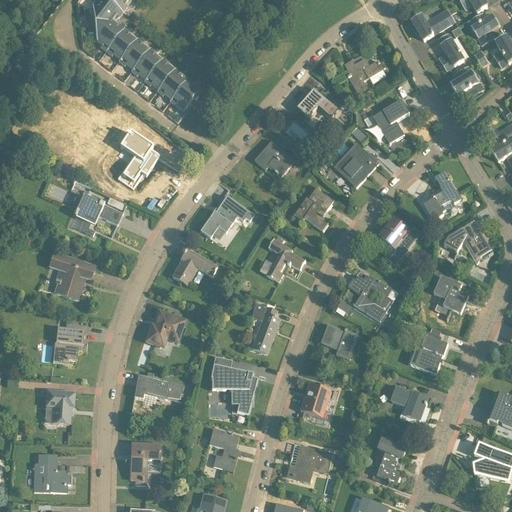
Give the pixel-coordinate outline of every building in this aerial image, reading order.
[(118,20),(122,14),(123,14),(104,0),(95,0),(94,1),(96,3),(92,8),(94,23),(100,22),(100,25),(112,23),(116,18),(118,20)] [(123,14),(127,8),(125,7),(130,0),(133,2),(133,1),(131,0),(104,0),(123,14)] [(481,0),(458,0),(464,9),(471,5),(478,16),(487,10),(481,0)] [(205,27),(210,31),(216,25),(218,26),(229,13),(220,6),(209,19),(211,20),(205,27)] [(455,25),(448,13),(426,26),(421,18),(412,24),(424,43),(455,25)] [(499,28),(493,18),(484,24),(480,18),(469,25),(483,48),(492,42),(488,35),(499,28)] [(124,30),(119,26),(117,28),(112,23),(100,25),(100,27),(95,28),(96,43),(102,48),(100,49),(106,54),(125,30),(124,30)] [(106,54),(112,58),(113,56),(120,62),(118,64),(119,64),(137,40),(136,42),(129,37),(130,35),(125,31),(125,30),(106,54)] [(462,36),(459,31),(453,35),(456,40),(462,36)] [(119,64),(125,68),(126,67),(133,72),(131,74),(150,50),(148,52),(142,47),(143,45),(138,41),(138,40),(137,40),(119,64)] [(502,70),(511,64),(511,49),(506,40),(496,46),(503,57),(496,61),(502,70)] [(442,49),(449,60),(442,64),(447,73),(464,63),(460,56),(461,56),(459,54),(452,43),(442,49)] [(132,74),(137,78),(139,77),(145,82),(144,84),(163,60),(161,62),(154,57),(156,55),(150,51),(150,50),(131,74),(132,74)] [(488,65),(481,55),(476,59),(482,69),(488,65)] [(150,89),(151,87),(158,92),(157,94),(176,70),(175,70),(174,72),(167,67),(168,65),(163,61),(163,60),(144,84),(150,89)] [(352,64),(345,68),(351,78),(348,79),(359,98),(369,92),(364,84),(369,81),(372,86),(378,83),(386,78),(383,72),(386,71),(385,70),(383,71),(379,64),(370,69),(366,64),(356,70),(352,64)] [(157,94),(163,99),(164,97),(171,102),(169,104),(188,80),(186,82),(180,77),(181,75),(176,71),(176,70),(157,94)] [(461,83),(452,89),(458,98),(469,92),(473,98),(482,93),(468,70),(457,77),(461,83)] [(170,104),(175,109),(177,107),(184,112),(182,114),(183,115),(193,101),(195,103),(202,94),(192,87),(194,85),(188,81),(189,80),(188,80),(169,104),(170,104)] [(336,111),(329,105),(314,93),(298,112),(309,122),(319,110),(329,119),(336,111)] [(398,128),(396,125),(410,116),(402,103),(383,114),(387,120),(378,126),(388,142),(384,145),(386,148),(390,146),(391,146),(391,145),(404,138),(405,138),(399,128),(398,128)] [(131,128),(140,134),(143,128),(135,122),(131,128)] [(511,132),(508,135),(506,132),(495,139),(490,131),(481,136),(493,155),(511,142),(511,132)] [(135,160),(126,173),(126,174),(126,175),(126,176),(125,178),(123,177),(124,178),(121,183),(136,193),(160,158),(151,153),(153,150),(130,134),(120,150),(135,160)] [(366,137),(363,134),(357,140),(362,145),(367,139),(366,137)] [(511,142),(493,155),(499,165),(510,158),(511,161),(511,165),(511,166),(511,168),(511,142)] [(255,164),(265,173),(268,169),(274,174),(271,178),(278,183),(282,179),(282,180),(289,172),(288,171),(295,163),(272,144),(255,164)] [(335,170),(341,176),(349,183),(357,190),(379,166),(357,146),(335,170)] [(461,202),(445,175),(435,181),(444,195),(433,201),(434,202),(425,207),(434,223),(444,217),(442,215),(446,213),(443,208),(453,203),(455,206),(461,202)] [(322,219),(326,214),(327,215),(334,205),(316,192),(311,199),(309,202),(311,203),(307,209),(306,210),(311,213),(305,221),(324,234),(322,233),(328,225),(330,226),(330,225),(324,221),(325,220),(322,219)] [(94,227),(98,219),(117,228),(123,216),(104,207),(104,206),(100,205),(83,198),(73,219),(84,224),(80,233),(93,238),(95,234),(88,231),(91,226),(94,227)] [(110,199),(107,205),(122,212),(124,206),(110,199)] [(214,214),(208,223),(200,234),(210,241),(218,230),(226,235),(237,220),(243,224),(245,221),(250,224),(254,217),(249,215),(227,199),(215,215),(214,214)] [(395,250),(396,251),(388,262),(395,268),(421,235),(413,229),(402,244),(401,242),(408,233),(395,222),(381,240),(394,250),(395,250)] [(492,253),(475,225),(461,233),(448,240),(444,248),(457,256),(466,240),(478,261),(475,266),(477,267),(484,254),(489,250),(491,253),(492,253)] [(438,231),(434,227),(430,230),(434,235),(438,231)] [(293,253),(274,242),(269,251),(279,257),(267,278),(273,281),(279,284),(284,277),(280,275),(287,264),(289,265),(288,267),(290,268),(291,267),(301,272),(306,264),(291,255),(293,253)] [(173,279),(187,288),(198,271),(212,279),(217,270),(187,252),(180,262),(182,263),(173,279)] [(95,271),(54,257),(50,269),(62,273),(55,295),(78,303),(83,288),(77,286),(80,279),(91,283),(95,271)] [(415,283),(420,277),(414,272),(409,278),(415,283)] [(361,298),(362,299),(356,308),(354,306),(353,307),(369,317),(380,324),(387,315),(394,304),(387,300),(393,292),(370,278),(367,284),(359,279),(353,288),(363,295),(361,298)] [(441,300),(435,312),(448,318),(451,312),(460,317),(468,299),(460,295),(461,293),(460,293),(462,288),(442,279),(434,297),(441,300)] [(406,298),(410,292),(403,287),(399,294),(406,298)] [(231,299),(235,301),(244,304),(246,296),(237,294),(233,292),(231,299)] [(253,314),(262,317),(264,318),(252,351),(266,357),(267,356),(266,356),(269,349),(272,341),(274,341),(277,331),(276,331),(279,323),(274,321),(277,314),(265,309),(256,306),(253,314)] [(177,346),(180,338),(185,322),(159,313),(153,329),(151,328),(146,344),(163,350),(166,342),(177,346)] [(323,346),(339,353),(337,358),(349,362),(358,338),(347,334),(347,333),(346,332),(345,334),(329,328),(323,346)] [(430,335),(438,338),(440,333),(432,330),(430,335)] [(60,331),(59,346),(55,346),(53,366),(68,367),(69,362),(77,363),(78,348),(83,348),(84,334),(60,331)] [(424,352),(417,370),(437,377),(443,359),(448,347),(437,343),(438,339),(441,340),(441,339),(438,338),(430,335),(428,335),(422,352),(424,352)] [(253,399),(258,381),(252,379),(253,376),(247,374),(247,375),(229,371),(231,362),(215,359),(209,381),(210,381),(213,393),(231,393),(231,408),(238,408),(237,415),(248,418),(251,407),(253,407),(253,399)] [(170,384),(153,381),(153,376),(148,375),(147,380),(138,378),(135,400),(143,401),(144,398),(166,402),(180,404),(184,386),(170,384)] [(310,387),(305,401),(301,415),(323,421),(332,393),(310,387)] [(501,390),(500,389),(486,429),(487,430),(489,424),(498,427),(499,425),(503,427),(502,428),(511,431),(511,401),(511,402),(508,400),(508,399),(499,395),(501,390)] [(426,408),(427,409),(427,406),(426,406),(428,401),(414,396),(414,397),(397,391),(392,404),(409,410),(406,418),(420,423),(426,408)] [(74,397),(48,395),(47,408),(53,409),(52,426),(69,427),(70,415),(69,415),(70,409),(73,410),(74,397)] [(353,414),(352,420),(359,422),(361,416),(353,414)] [(231,436),(225,435),(213,432),(209,448),(224,452),(222,460),(216,458),(214,468),(233,473),(233,475),(236,463),(237,463),(237,462),(236,461),(237,460),(237,459),(232,458),(232,454),(235,455),(239,438),(232,437),(232,436),(231,436)] [(406,452),(382,443),(379,453),(386,456),(378,479),(390,483),(389,486),(390,486),(397,488),(401,475),(395,473),(399,461),(403,462),(406,452)] [(509,483),(511,473),(511,458),(479,446),(475,459),(485,463),(473,467),(475,477),(509,483)] [(160,462),(160,447),(131,447),(131,456),(132,456),(131,483),(132,483),(132,482),(136,482),(136,487),(146,488),(146,472),(144,472),(144,462),(160,462)] [(290,467),(288,477),(287,480),(311,486),(315,470),(329,473),(334,455),(325,453),(325,454),(300,448),(296,464),(298,465),(297,469),(290,467)] [(58,495),(66,495),(67,487),(70,487),(71,478),(56,478),(57,459),(34,458),(33,479),(33,495),(58,495)] [(223,511),(226,504),(203,498),(199,511),(223,511)] [(359,511),(387,511),(389,510),(363,501),(359,511)]
